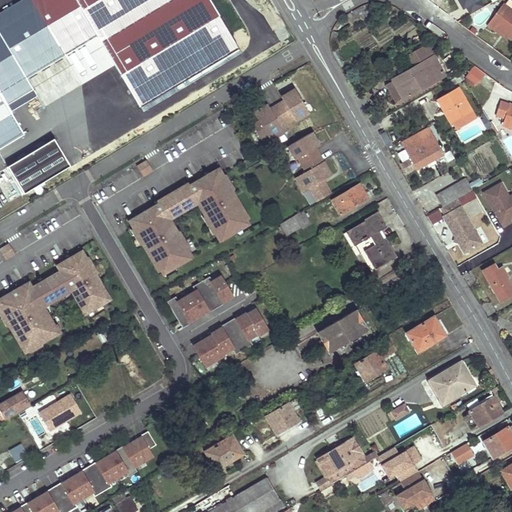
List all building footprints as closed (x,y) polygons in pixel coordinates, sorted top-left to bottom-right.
[(511,40),(511,9),(503,3),(487,26),(500,36),(502,33),(509,38),(511,40)] [(435,56),(438,55),(431,43),(426,46),(432,58),(435,56)] [(394,78),(395,80),(388,84),(397,101),(403,97),(405,99),(445,76),(435,56),(432,58),(426,46),(409,55),(414,67),(394,78)] [(464,77),(477,85),(486,72),(473,64),(464,77)] [(454,122),(473,111),(458,86),(436,98),(444,111),(447,109),(454,122)] [(283,101),(296,93),(294,89),(280,97),(283,101)] [(19,125),(0,92),(0,147),(24,133),(22,130),(19,125)] [(283,101),(276,104),(286,122),(293,118),(294,120),(308,112),(296,93),(283,101)] [(500,101),(495,115),(503,118),(501,126),(511,129),(511,104),(509,103),(508,104),(500,101)] [(267,104),(253,112),(258,121),(260,124),(254,128),(259,138),(266,134),(269,140),(283,132),(279,126),(286,122),(276,104),(269,108),(267,104)] [(146,107),(140,110),(148,125),(153,122),(146,107)] [(447,109),(444,111),(451,123),(454,122),(447,109)] [(473,111),(454,122),(458,127),(476,117),(473,111)] [(312,119),(298,121),(299,130),(313,128),(312,119)] [(279,126),(283,132),(290,128),(286,122),(279,126)] [(443,154),(429,127),(401,142),(410,158),(401,163),(405,171),(415,166),(416,169),(443,154)] [(311,132),(307,134),(315,148),(319,145),(311,132)] [(298,158),(302,164),(319,154),(315,148),(307,134),(287,146),(295,159),(298,158)] [(73,163),(57,137),(8,166),(24,193),(43,181),(73,163)] [(313,194),(323,188),(320,181),(331,175),(319,154),(302,164),(305,171),(295,177),(303,191),(309,187),(313,194)] [(152,171),(146,160),(136,166),(142,176),(152,171)] [(343,170),(348,180),(355,176),(350,166),(343,170)] [(232,227),(247,218),(218,168),(188,186),(187,184),(157,201),(159,203),(129,221),(158,271),(173,262),(176,266),(191,257),(169,219),(197,202),(219,240),(235,231),(232,227)] [(511,186),(511,177),(508,171),(474,190),(481,202),(491,196),(492,198),(511,186)] [(473,190),(466,179),(437,195),(443,207),(459,198),(473,190)] [(45,184),(43,181),(24,193),(26,195),(45,184)] [(365,193),(360,184),(331,200),(340,214),(368,198),(365,193)] [(313,194),(317,200),(330,193),(326,186),(323,188),(313,194)] [(470,216),(459,198),(443,207),(454,225),(470,216)] [(430,222),(442,220),(440,209),(428,211),(430,222)] [(310,221),(304,211),(295,216),(301,226),(310,221)] [(385,226),(378,213),(365,220),(365,221),(348,231),(355,244),(359,242),(375,269),(397,256),(386,238),(383,240),(378,230),(385,226)] [(8,243),(0,247),(0,251),(5,260),(15,254),(8,243)] [(93,308),(106,301),(101,291),(102,290),(97,282),(99,281),(82,251),(66,260),(69,266),(61,270),(31,288),(33,292),(27,295),(22,286),(0,298),(0,310),(25,352),(33,348),(32,347),(39,343),(40,344),(58,333),(54,327),(55,326),(42,304),(70,288),(82,309),(91,304),(93,308)] [(69,266),(66,260),(58,265),(61,270),(69,266)] [(498,270),(494,264),(483,271),(500,302),(511,295),(511,285),(508,278),(510,277),(504,266),(498,270)] [(224,301),(235,295),(223,274),(214,279),(211,274),(194,284),(197,289),(180,298),(177,294),(168,299),(184,326),(191,322),(190,320),(210,309),(211,310),(225,302),(224,301)] [(28,283),(22,286),(27,295),(33,292),(31,288),(28,283)] [(91,304),(82,309),(85,313),(93,308),(91,304)] [(245,313),(246,314),(256,308),(254,306),(244,311),(245,313)] [(192,345),(204,366),(224,354),(223,353),(231,348),(234,352),(251,342),(249,338),(257,333),(257,335),(268,329),(256,308),(246,314),(245,313),(235,318),(234,317),(220,325),(221,327),(211,332),(212,333),(192,345)] [(368,329),(356,309),(319,331),(331,351),(347,341),(343,335),(348,332),(352,339),(368,329)] [(445,335),(434,316),(431,318),(442,337),(445,335)] [(442,337),(431,318),(406,333),(417,352),(442,337)] [(191,342),(192,345),(212,333),(211,332),(210,331),(191,342)] [(352,339),(348,332),(343,335),(347,341),(352,339)] [(395,351),(389,340),(355,360),(357,362),(355,364),(365,381),(387,368),(382,358),(395,351)] [(471,381),(460,362),(428,381),(443,404),(451,399),(449,397),(459,392),(458,389),(471,381)] [(474,386),(471,381),(458,389),(459,392),(449,397),(451,399),(474,386)] [(315,396),(308,385),(296,392),(302,404),(315,396)] [(30,403),(22,391),(0,404),(0,410),(4,418),(30,403)] [(48,430),(82,412),(71,391),(37,409),(48,430)] [(503,410),(494,395),(470,409),(479,424),(503,410)] [(298,421),(288,402),(266,415),(276,433),(298,421)] [(404,403),(391,411),(396,419),(408,411),(404,403)] [(260,418),(256,412),(249,416),(252,422),(260,418)] [(245,430),(242,425),(236,428),(239,434),(245,430)] [(511,425),(483,442),(493,458),(511,446),(511,425)] [(47,492),(38,497),(46,511),(57,511),(58,511),(67,511),(78,506),(75,502),(92,492),(94,496),(111,486),(109,482),(126,472),(128,476),(137,471),(134,466),(151,456),(147,449),(156,444),(147,430),(140,435),(141,436),(123,447),(122,445),(115,450),(115,451),(96,462),(96,461),(81,470),(82,471),(62,483),(61,482),(47,490),(47,492)] [(243,454),(232,435),(205,451),(216,469),(243,454)] [(327,474),(332,482),(363,464),(368,461),(365,455),(354,435),(336,445),(322,454),(317,457),(318,459),(327,474)] [(9,450),(16,462),(28,455),(21,443),(9,450)] [(320,452),(322,454),(336,445),(335,443),(320,452)] [(454,450),(450,452),(457,464),(473,454),(466,443),(454,450)] [(395,473),(400,481),(418,471),(413,463),(420,458),(413,446),(399,454),(394,446),(377,456),(389,476),(395,473)] [(365,455),(368,461),(370,460),(377,456),(374,450),(365,455)] [(324,476),(327,474),(318,459),(315,460),(324,476)] [(511,464),(500,471),(511,492),(511,464)] [(435,501),(418,471),(400,481),(406,491),(402,493),(409,504),(415,501),(420,509),(435,501)] [(321,489),(332,482),(327,474),(324,476),(316,480),(321,489)] [(273,511),(284,506),(266,478),(234,497),(243,511),(258,511),(264,509),(265,511),(273,511)] [(199,511),(208,511),(234,497),(228,486),(196,505),(198,508),(199,511)] [(116,504),(126,498),(122,491),(112,498),(116,504)] [(131,511),(138,509),(130,495),(126,498),(116,504),(120,511),(131,511)] [(46,511),(38,497),(28,503),(27,502),(20,506),(21,507),(12,511),(46,511)] [(243,511),(234,497),(208,511),(243,511)]
